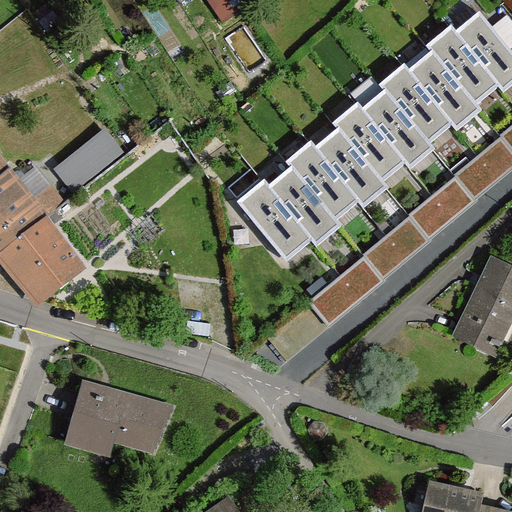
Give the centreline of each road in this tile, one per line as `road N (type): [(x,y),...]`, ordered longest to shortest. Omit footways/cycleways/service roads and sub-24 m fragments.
road 1 (residential): [(281,389),(511,186)]
road 2 (residential): [(0,304),(256,384)]
road 3 (residential): [(281,389),(428,437),(511,453)]
road 4 (residential): [(337,511),(256,384)]
